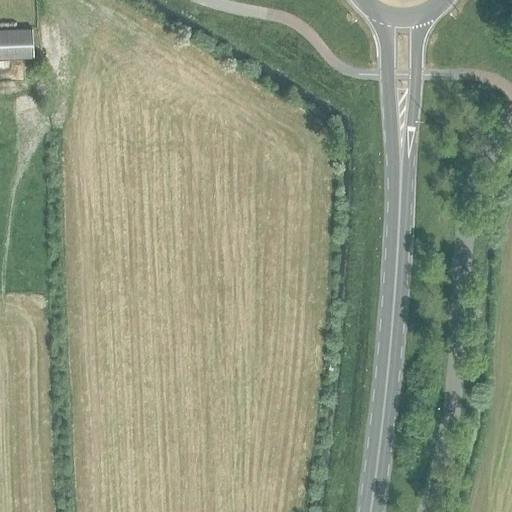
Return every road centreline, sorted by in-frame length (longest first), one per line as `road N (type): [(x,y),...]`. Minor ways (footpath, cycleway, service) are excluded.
road 1 (unclassified): [(425,511),(454,390),(467,215),(483,166),(511,122)]
road 2 (primary): [(369,511),(390,341),(400,143)]
road 3 (primary): [(400,143),(410,122),(422,15)]
road 4 (primary): [(385,16),(390,122),(400,143)]
